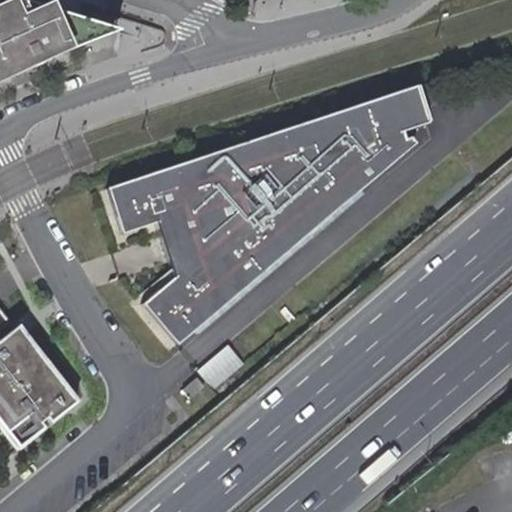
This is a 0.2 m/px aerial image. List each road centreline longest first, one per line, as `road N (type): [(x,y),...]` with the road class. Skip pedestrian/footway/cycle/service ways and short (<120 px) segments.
road 1 (unclassified): [(2,511),(143,394),(0,157)]
road 2 (motorway): [(511,237),(190,511)]
road 3 (motorway): [(299,511),(511,328)]
road 4 (residential): [(0,134),(231,46)]
road 5 (residential): [(231,46),(400,0)]
